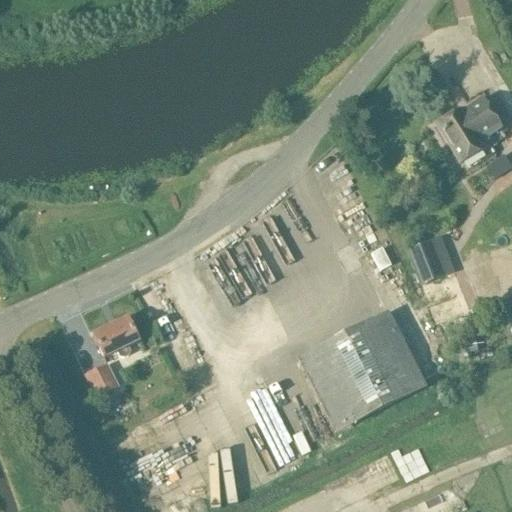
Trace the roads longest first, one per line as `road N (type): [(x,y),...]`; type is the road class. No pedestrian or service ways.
road 1 (tertiary): [(0,326),(176,245),(262,182),(422,0)]
road 2 (unknown): [(38,309),(123,511)]
